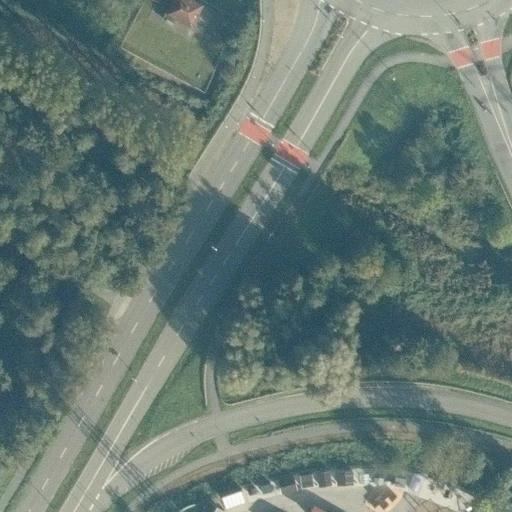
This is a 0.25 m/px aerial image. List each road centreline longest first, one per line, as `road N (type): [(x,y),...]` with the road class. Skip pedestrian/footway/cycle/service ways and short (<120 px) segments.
road 1 (secondary): [(318,0),(291,65),(28,511)]
road 2 (secondary): [(87,487),(346,54),(392,10)]
road 3 (secondary): [(87,487),(124,476),(218,423),(304,402),(424,396),(511,417)]
road 4 (track): [(0,76),(218,191)]
road 5 (secondary): [(435,13),(502,128)]
road 6 (secondary): [(502,128),(489,0)]
